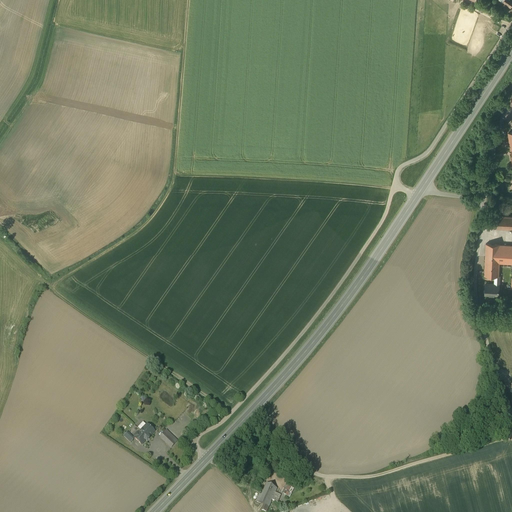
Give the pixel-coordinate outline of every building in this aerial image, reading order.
[(511,217),(491,217),(491,230),(511,230),(511,217)] [(511,245),(488,244),(486,276),(496,277),(501,277),(502,261),(511,261),(511,245)] [(496,284),(487,284),(487,294),(502,295),(502,284),(496,284)] [(156,433),(148,425),(140,434),(138,432),(133,438),(143,447),(148,442),(149,443),(153,440),(151,438),(156,433)] [(178,442),(167,432),(161,439),(172,449),(178,442)] [(268,511),(278,489),(267,485),(263,496),(260,495),(257,503),(264,506),(262,510),(267,511),(268,511)]
